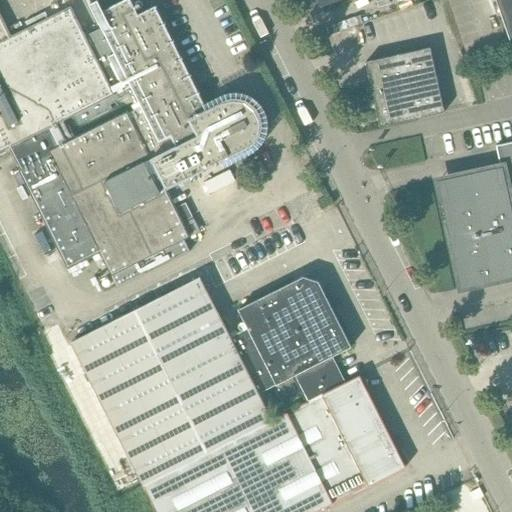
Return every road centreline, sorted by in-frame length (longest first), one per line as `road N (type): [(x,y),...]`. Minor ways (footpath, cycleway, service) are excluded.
road 1 (unclassified): [(511,496),(264,0)]
road 2 (unknown): [(334,140),(511,95)]
